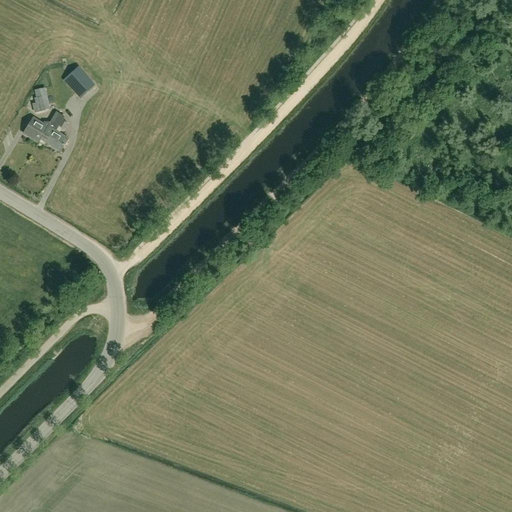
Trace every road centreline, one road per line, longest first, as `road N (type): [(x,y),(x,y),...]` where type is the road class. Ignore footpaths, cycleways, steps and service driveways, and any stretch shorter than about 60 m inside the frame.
road 1 (track): [(118,335),(148,322),(338,131),(431,0)]
road 2 (track): [(115,277),(257,138),(379,0)]
road 3 (unclassified): [(0,473),(105,368),(119,301)]
road 4 (unclassified): [(119,301),(115,277),(97,252),(0,193)]
road 5 (unclassified): [(0,394),(77,316),(119,301)]
